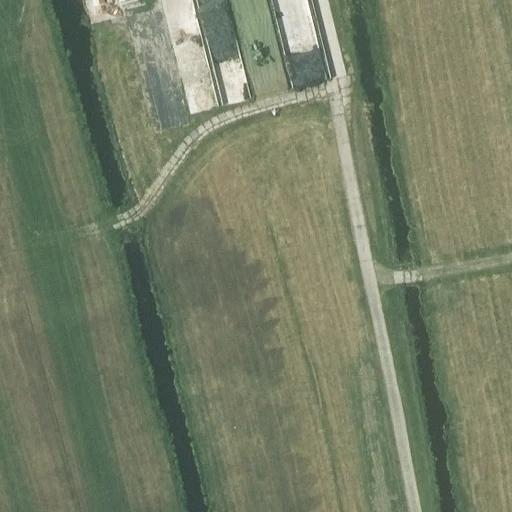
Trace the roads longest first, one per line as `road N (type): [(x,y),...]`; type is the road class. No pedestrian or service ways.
road 1 (track): [(318,0),(418,511)]
road 2 (track): [(338,81),(207,128),(145,205),(119,224)]
